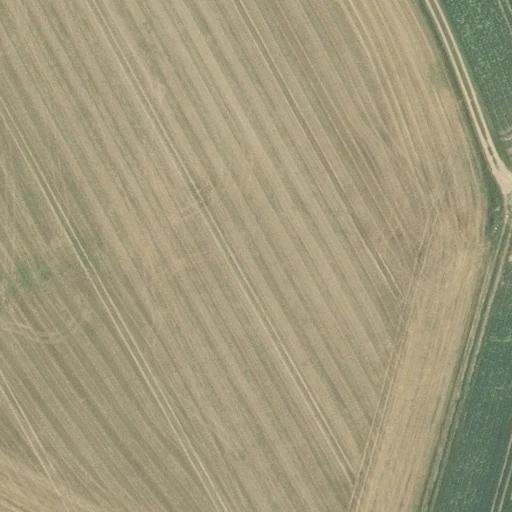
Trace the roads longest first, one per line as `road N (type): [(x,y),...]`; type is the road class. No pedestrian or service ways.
road 1 (track): [(511,222),(431,511)]
road 2 (track): [(511,184),(434,0)]
